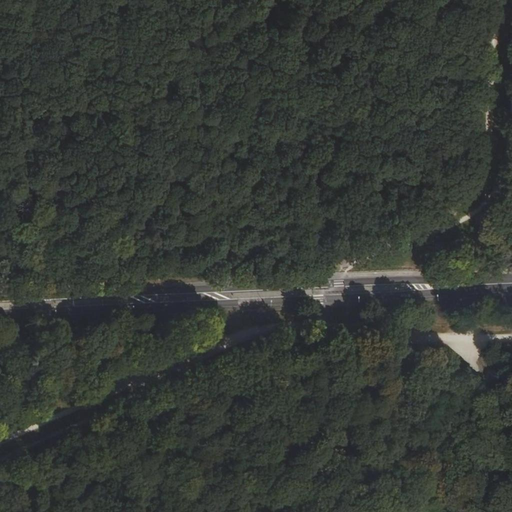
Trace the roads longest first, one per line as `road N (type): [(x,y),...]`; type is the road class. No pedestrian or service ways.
road 1 (tertiary): [(0,315),(407,297),(481,284)]
road 2 (tertiary): [(481,284),(397,280),(0,298)]
road 3 (track): [(317,321),(425,334),(458,346),(511,403)]
road 4 (track): [(342,511),(511,422)]
